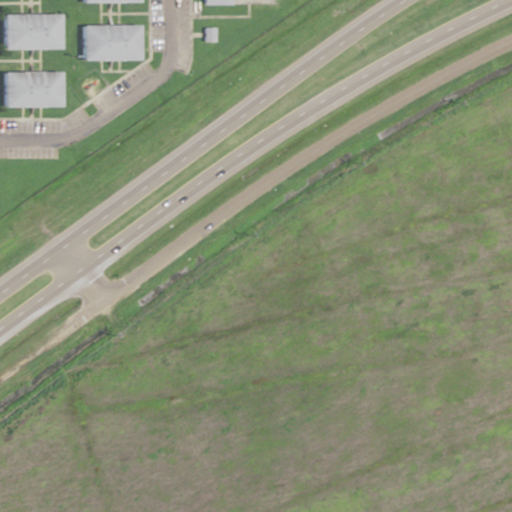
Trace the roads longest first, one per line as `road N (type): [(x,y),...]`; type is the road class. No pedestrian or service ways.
road 1 (trunk): [(0,326),(231,157),(506,0)]
road 2 (trunk): [(396,0),(0,291)]
road 3 (residential): [(0,141),(62,136),(153,79),(166,65),(172,0)]
